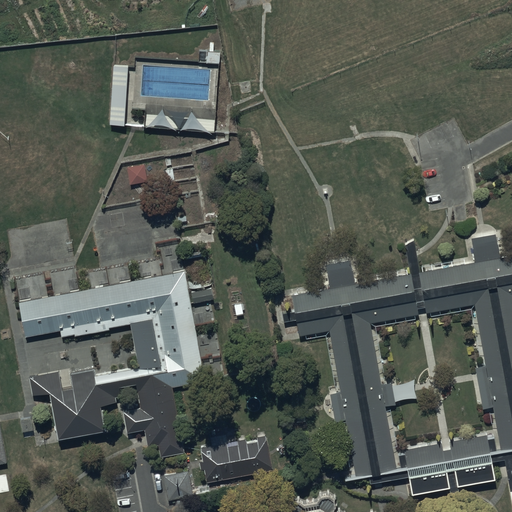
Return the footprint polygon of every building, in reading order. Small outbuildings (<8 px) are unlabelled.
[(128,65),(113,64),(109,123),(124,124),(128,65)] [(143,163),(126,166),(130,183),(146,180),(143,163)] [(214,230),(223,279),(243,275),(235,226),(214,230)] [(474,260),(354,281),(350,259),(327,263),(331,287),(293,294),(300,333),(331,327),(342,391),(330,393),(335,420),(347,418),(357,476),(369,474),(371,482),(409,475),(412,493),(496,478),(493,461),(504,459),(509,489),(511,488),(511,252),(501,255),(496,230),(470,235),(474,260)] [(183,252),(189,287),(213,282),(207,248),(183,252)] [(159,442),(162,453),(182,450),(170,384),(203,378),(193,323),(190,306),(184,272),(20,302),(26,336),(60,329),(61,335),(74,333),(75,335),(109,328),(109,326),(130,322),(138,366),(94,374),(93,368),(70,372),(72,386),(62,387),(59,370),(28,375),(32,394),(49,391),(57,437),(105,428),(100,403),(117,400),(116,396),(121,395),(119,385),(136,382),(141,408),(123,411),(127,431),(144,428),(147,444),(159,442)] [(191,289),(193,299),(212,296),(210,285),(191,289)] [(193,323),(213,319),(210,303),(190,306),(193,323)] [(20,418),(22,430),(33,428),(31,416),(20,418)] [(246,438),(200,446),(202,460),(199,460),(200,469),(204,468),(206,481),(272,469),(266,434),(255,436),(256,439),(246,441),(246,438)] [(188,470),(163,474),(167,499),(193,495),(188,470)] [(282,511),(334,511),(332,495),(281,504),(282,511)]
